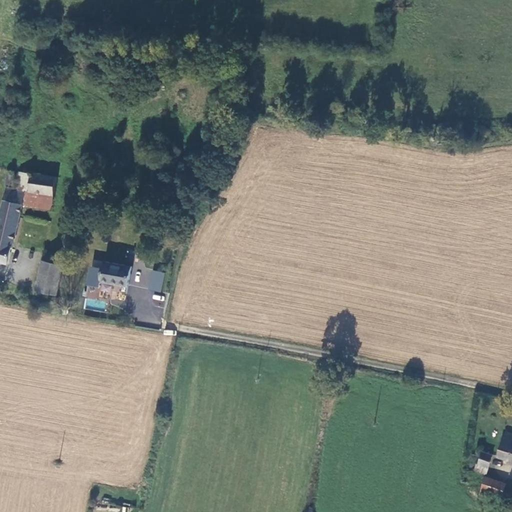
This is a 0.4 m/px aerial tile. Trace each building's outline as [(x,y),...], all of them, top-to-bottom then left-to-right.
[(160,179),(163,160),(147,158),(145,177),(160,179)] [(55,196),(59,179),(22,171),(18,189),(12,187),(15,173),(6,171),(3,186),(4,186),(0,205),(0,263),(10,265),(24,205),(27,190),(55,196)] [(52,211),(55,196),(27,190),(24,205),(52,211)] [(36,289),(59,294),(66,262),(56,260),(58,252),(45,249),(36,289)] [(135,268),(104,263),(101,283),(131,288),(135,268)] [(150,270),(148,290),(161,291),(163,272),(150,270)] [(511,462),(511,436),(504,434),(497,458),(511,462)] [(474,444),(467,466),(479,468),(486,452),(479,450),(480,445),(474,444)] [(496,496),(502,478),(478,472),(473,490),(496,496)]
